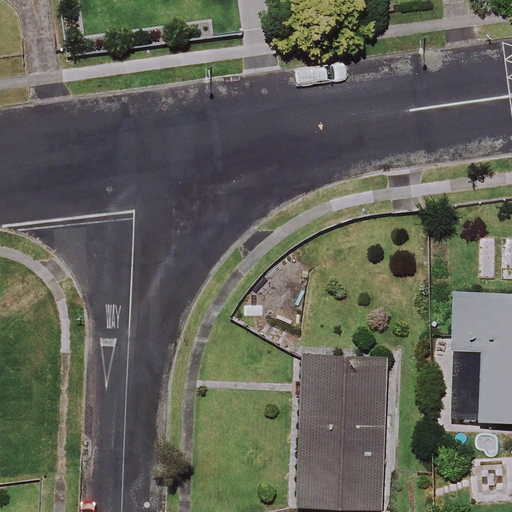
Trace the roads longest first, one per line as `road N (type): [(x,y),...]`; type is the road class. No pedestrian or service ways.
road 1 (residential): [(511,97),(140,153)]
road 2 (residential): [(140,153),(127,511)]
road 3 (residential): [(140,153),(0,170)]
